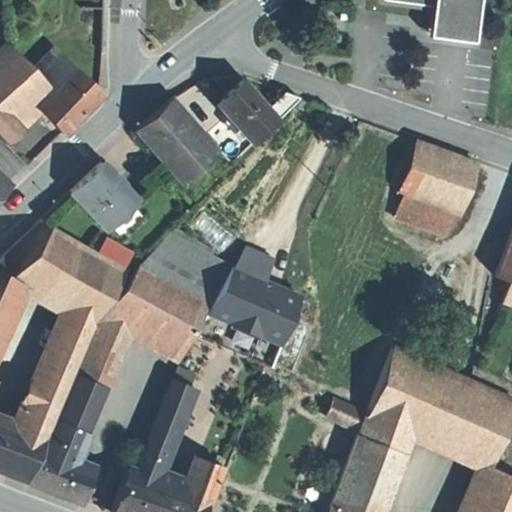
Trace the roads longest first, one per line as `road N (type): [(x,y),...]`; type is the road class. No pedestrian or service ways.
road 1 (residential): [(217,31),(271,74),(511,152)]
road 2 (secondary): [(0,223),(138,96)]
